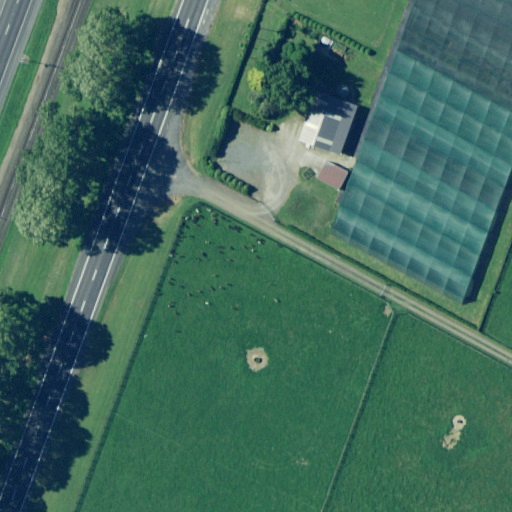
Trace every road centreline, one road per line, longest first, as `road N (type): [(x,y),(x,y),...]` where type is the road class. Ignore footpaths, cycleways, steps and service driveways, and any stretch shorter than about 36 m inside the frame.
road 1 (primary): [(7,511),(196,0)]
road 2 (track): [(137,159),(511,364)]
